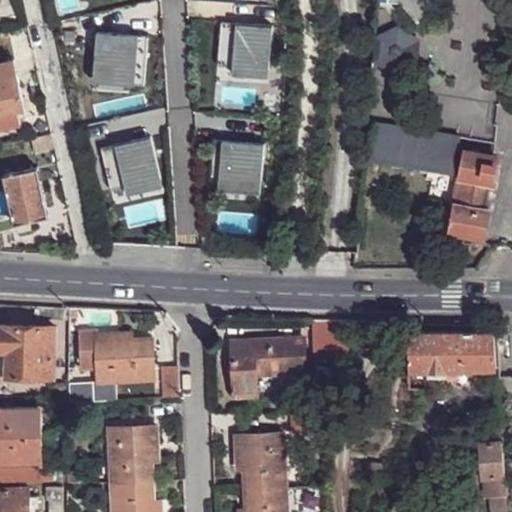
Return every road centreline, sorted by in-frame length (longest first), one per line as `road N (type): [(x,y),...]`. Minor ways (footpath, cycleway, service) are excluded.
road 1 (secondary): [(511,295),(193,286)]
road 2 (residential): [(40,0),(100,283)]
road 3 (residential): [(193,286),(204,511)]
